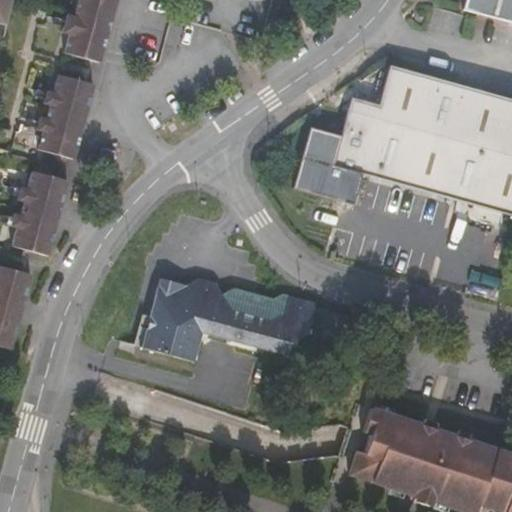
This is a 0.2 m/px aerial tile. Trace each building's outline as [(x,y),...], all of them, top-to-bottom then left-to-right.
[(0,0),(0,24),(4,25),(10,0),(0,0)] [(113,9),(74,0),(70,16),(63,14),(59,32),(66,34),(62,52),(99,61),(113,9)] [(74,0),(113,9),(115,0),(74,0)] [(511,0),(461,0),(460,4),(511,19),(511,0)] [(511,96),(468,85),(463,82),(390,62),(379,101),(353,95),(341,136),(309,128),(293,189),(355,206),(363,173),(511,211),(511,96)] [(41,103),(48,106),(47,112),(83,121),(93,83),(56,75),(52,93),(44,91),(41,103)] [(83,121),(47,112),(45,120),(37,118),(34,127),(42,129),(37,148),(73,157),(83,121)] [(114,160),(117,147),(101,143),(98,157),(114,160)] [(15,199),(20,200),(19,207),(57,217),(68,180),(28,170),(23,188),(18,187),(15,199)] [(57,217),(19,207),(16,217),(11,216),(9,226),(13,227),(10,242),(48,253),(57,217)] [(0,300),(21,306),(29,271),(0,263),(0,300)] [(199,279),(189,285),(162,278),(142,347),(194,360),(202,332),(290,355),(294,341),(310,333),(318,302),(285,293),(277,299),(235,288),(226,294),(219,284),(199,279)] [(21,306),(0,300),(0,345),(10,348),(21,306)] [(511,511),(511,454),(372,409),(365,430),(371,432),(365,453),(358,451),(350,475),(410,495),(409,499),(433,507),(435,503),(463,511),(472,511),(474,509),(485,511),(511,511)]
